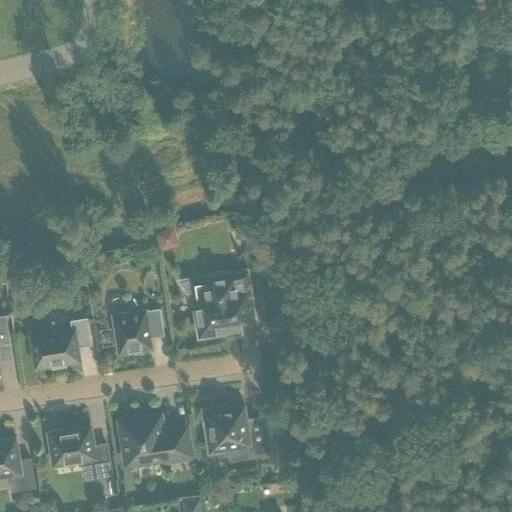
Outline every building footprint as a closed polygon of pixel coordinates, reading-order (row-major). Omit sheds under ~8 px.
[(178,278),(190,291),(194,297),(200,335),(228,331),(228,336),(239,334),(236,312),(253,309),(247,271),(229,274),(228,270),(178,278)] [(77,276),(66,278),(68,287),(79,285),(77,276)] [(36,281),(25,283),(26,293),(38,291),(36,281)] [(150,337),(165,334),(160,308),(146,310),(146,309),(114,315),(120,353),(152,348),(150,337)] [(0,372),(1,372),(0,365),(0,342),(10,341),(6,315),(0,315),(0,372)] [(87,318),(72,320),(73,329),(32,336),(37,366),(80,359),(77,346),(91,343),(87,318)] [(224,448),(250,444),(252,456),(271,453),(265,416),(248,419),(245,405),(217,409),(217,406),(202,409),(204,423),(207,423),(210,438),(207,439),(210,453),(224,451),(224,448)] [(161,415),(121,421),(128,463),(166,457),(167,462),(192,458),(187,426),(163,430),(161,415)] [(107,443),(94,446),(91,426),(50,433),(55,464),(83,459),(86,478),(112,473),(107,443)] [(19,460),(15,438),(0,440),(0,475),(11,473),(14,489),(35,486),(31,458),(19,460)] [(117,480),(110,481),(112,492),(119,491),(117,480)] [(211,495),(206,503),(212,507),(217,500),(211,495)] [(184,499),(185,511),(203,511),(202,497),(184,499)]
